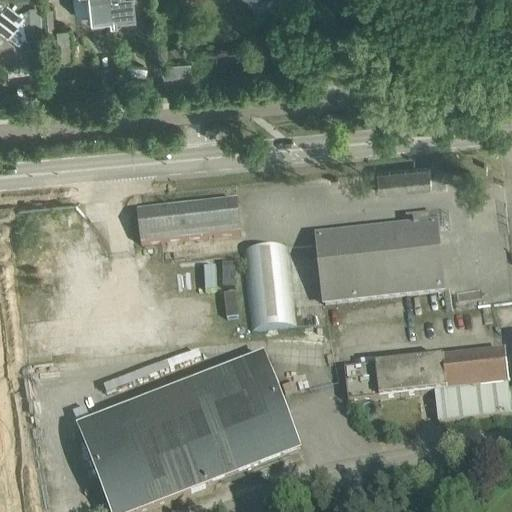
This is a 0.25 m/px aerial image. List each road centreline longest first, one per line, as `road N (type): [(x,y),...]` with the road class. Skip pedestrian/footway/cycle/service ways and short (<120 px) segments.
road 1 (tertiary): [(0,176),(511,129)]
road 2 (residential): [(0,131),(336,99),(326,0)]
road 3 (residential): [(229,511),(338,470),(511,437)]
